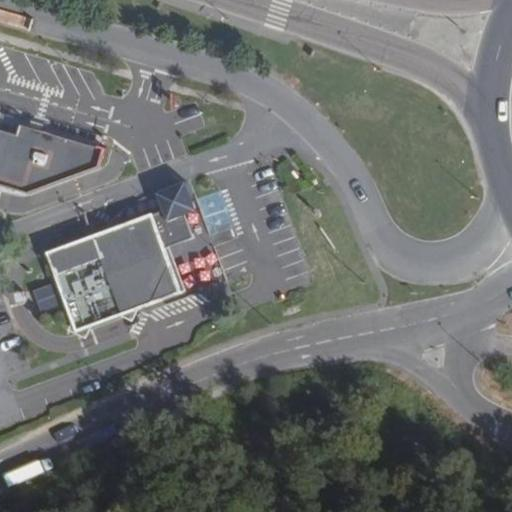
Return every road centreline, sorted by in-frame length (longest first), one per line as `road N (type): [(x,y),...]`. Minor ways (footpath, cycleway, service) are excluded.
road 1 (unclassified): [(500,186),(493,225),(477,251),(445,263),(413,260),(387,245),(341,159),(282,101),(231,75),(0,11)]
road 2 (unclassified): [(0,472),(229,369),(372,333)]
road 3 (primary): [(244,0),(423,62),(486,109)]
